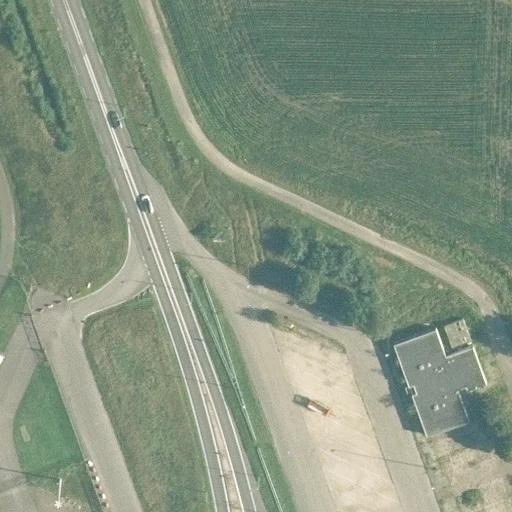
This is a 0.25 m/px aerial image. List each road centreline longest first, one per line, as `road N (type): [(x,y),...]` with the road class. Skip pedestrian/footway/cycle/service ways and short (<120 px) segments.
road 1 (unclassified): [(511,381),(474,297),(235,179),(208,157),(185,124),(141,0)]
road 2 (primary): [(244,511),(148,222),(112,148)]
road 3 (primary): [(112,148),(217,511)]
road 4 (primary): [(112,148),(59,0)]
